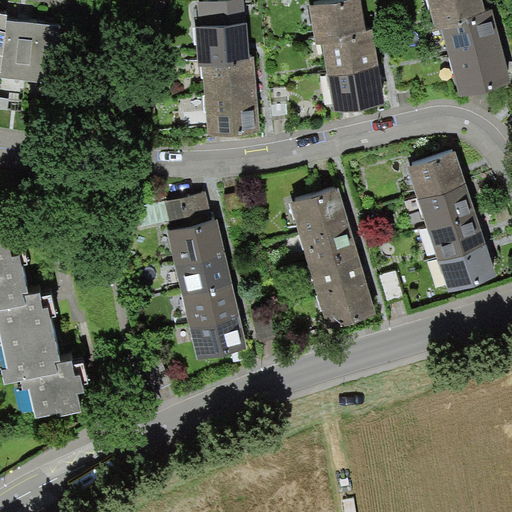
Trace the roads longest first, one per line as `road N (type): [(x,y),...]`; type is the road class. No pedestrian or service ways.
road 1 (residential): [(511,304),(286,375),(163,426),(11,511)]
road 2 (residential): [(511,173),(483,132),(448,118),(226,162),(92,155)]
